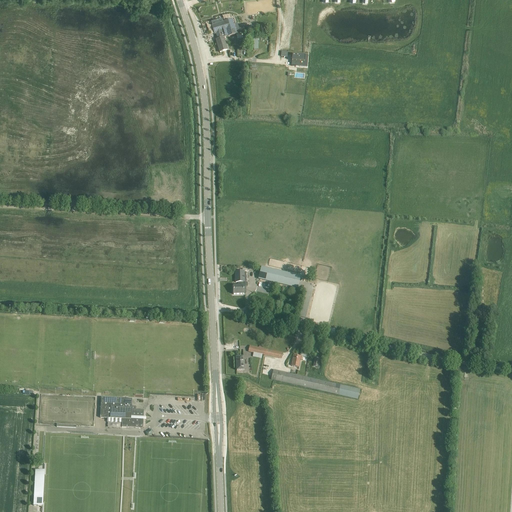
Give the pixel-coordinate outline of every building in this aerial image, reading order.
[(217,34),(218,39),(223,38),(228,36),(236,34),(231,19),(223,22),(224,22),(223,22),(222,19),(212,22),(213,26),(212,26),(215,34),(217,34)] [(227,50),(223,38),(218,39),(216,40),(220,53),(227,50)] [(291,58),(290,66),(294,66),(294,63),(299,63),(299,65),(301,65),(303,65),(305,65),(306,56),(293,55),(292,58),(291,58)] [(262,267),(259,279),(298,288),(300,277),(262,267)] [(245,277),(244,272),(236,272),(236,282),(238,282),(239,286),(233,286),(234,294),(244,294),(243,286),(242,286),(242,282),(245,282),(245,277)] [(248,351),(282,358),(283,353),(263,349),(264,346),(259,345),(259,348),(250,345),(248,351)] [(302,357),(293,355),(291,366),(299,367),(300,361),(301,361),(302,357)] [(328,382),(273,369),(271,379),(353,398),(358,399),(360,389),(340,385),(327,382),(328,382)] [(132,399),(101,397),(100,418),(119,419),(119,422),(122,422),(122,427),(143,429),(144,410),(132,410),(132,399)] [(36,470),(34,506),(41,506),(43,506),(45,471),(43,471),(36,470)]
